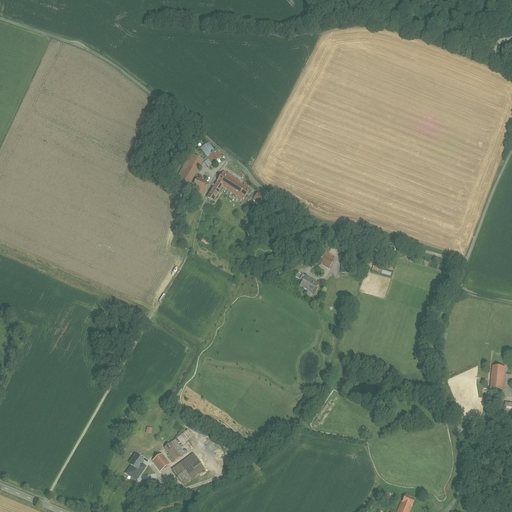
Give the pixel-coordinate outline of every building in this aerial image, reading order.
[(219,151),(217,152),(210,143),(203,148),(202,149),(209,158),(214,165),(224,158),(219,151)] [(196,178),(205,161),(191,153),(179,176),(183,178),(176,191),(187,197),(191,189),(193,184),(196,178)] [(241,181),(225,171),(213,191),(209,198),(215,202),(220,195),(219,195),(224,188),(244,201),(251,189),(240,182),(241,181)] [(199,178),(198,179),(195,185),(193,190),(200,193),(205,196),(211,185),(199,178)] [(268,198),(260,192),(254,200),(261,207),(268,198)] [(335,258),(326,252),(324,256),(319,263),(329,270),(335,260),(334,260),(335,258)] [(319,285),(306,277),(306,278),(302,284),(299,288),(312,296),(319,285)] [(506,370),(507,367),(506,367),(494,366),(493,366),(491,390),(501,391),(504,391),(506,370)] [(188,430),(177,439),(183,446),(194,438),(188,430)] [(177,440),(165,448),(175,462),(187,454),(177,440)] [(153,442),(145,447),(147,451),(155,446),(153,442)] [(171,465),(156,445),(146,452),(161,473),(171,465)] [(195,455),(173,470),(184,486),(207,470),(195,455)] [(136,456),(129,465),(131,466),(126,474),(136,481),(145,467),(141,464),(143,461),(136,456)] [(410,511),(416,498),(406,494),(403,502),(402,502),(397,511),(410,511)]
